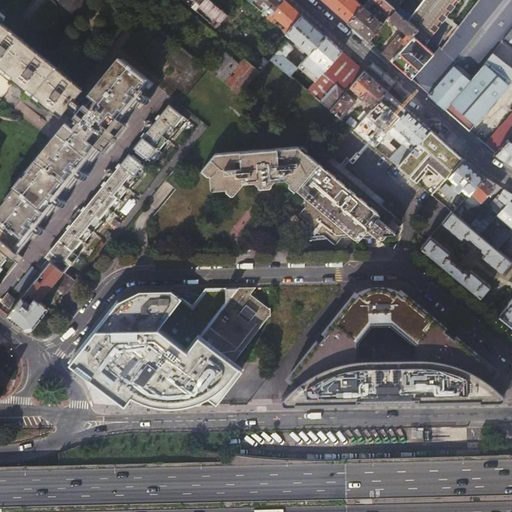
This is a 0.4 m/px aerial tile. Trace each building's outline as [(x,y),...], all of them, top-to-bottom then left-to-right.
[(192,6),(196,10),(198,8),(199,6),(204,0),(194,0),(196,1),(192,6)] [(210,22),(216,27),(221,22),(228,14),(211,0),(204,0),(199,6),(201,8),(203,6),(215,17),(210,22)] [(256,0),(267,9),(263,13),(265,15),(268,17),(282,0),(248,0),(251,3),(253,0),(256,0)] [(286,26),(283,29),(287,33),(303,15),(286,0),(282,0),(268,17),(272,20),(275,17),(286,26)] [(363,5),(357,0),(323,0),(340,14),(348,21),(363,5)] [(388,18),(396,9),(396,8),(386,0),(366,0),(363,5),(348,21),(369,40),(388,18)] [(386,0),(396,8),(402,0),(386,0)] [(419,29),(424,33),(433,22),(435,24),(440,17),(438,16),(441,12),(443,13),(448,7),(447,6),(450,2),(452,3),(454,0),(422,0),(408,19),(419,29)] [(511,0),(478,0),(467,14),(502,41),(503,39),(511,28),(511,27),(511,0)] [(184,9),(175,1),(164,14),(173,22),(184,9)] [(399,34),(383,52),(392,61),(419,29),(408,19),(403,14),(396,9),(388,18),(406,33),(402,38),(399,34)] [(196,18),(187,11),(176,24),(185,32),(196,18)] [(457,61),(474,76),(491,55),(493,52),(502,41),(467,14),(464,19),(441,48),(440,47),(434,53),(412,78),(428,93),(457,61)] [(306,50),(310,53),(326,35),(303,15),(287,33),(290,36),(274,55),(271,59),(290,75),(298,67),(285,56),(287,54),(289,53),(293,48),(292,44),(295,40),(303,47),(301,50),(304,52),(306,50)] [(52,106),(62,113),(84,86),(36,47),(14,30),(0,19),(0,66),(23,85),(20,88),(43,106),(45,103),(51,107),(52,106)] [(511,27),(511,28),(503,39),(511,46),(511,27)] [(434,53),(418,40),(424,33),(419,29),(392,61),(412,78),(434,53)] [(315,60),(326,70),(336,58),(343,51),(329,38),(326,35),(310,53),(315,59),(315,60)] [(229,45),(208,69),(228,86),(229,85),(240,95),(260,71),(256,67),(229,45)] [(343,65),(350,57),(343,51),(336,58),(343,65)] [(472,78),(447,110),(448,111),(470,130),(498,98),(511,80),(511,66),(493,52),(491,55),(474,76),(472,78)] [(142,98),(155,82),(147,75),(125,56),(94,94),(102,100),(96,107),(88,100),(84,101),(76,110),(77,114),(85,120),(79,127),(72,121),(0,210),(0,286),(24,258),(18,253),(27,241),(24,239),(33,228),(36,230),(49,214),(47,212),(56,201),(58,203),(72,186),(70,184),(78,173),(81,175),(95,157),(91,155),(96,149),(95,142),(99,142),(100,145),(106,150),(115,139),(116,139),(120,134),(120,133),(128,122),(121,116),(118,117),(118,113),(125,112),(130,106),(131,107),(140,96),(142,98)] [(125,56),(147,75),(155,82),(156,81),(125,56)] [(350,57),(343,65),(358,78),(365,70),(361,67),(350,57)] [(323,72),(330,78),(337,84),(346,92),(349,89),(351,87),(358,78),(343,65),(336,58),(326,70),(323,72)] [(268,62),(265,59),(264,59),(261,60),(258,62),(256,66),(256,67),(260,71),(268,62)] [(472,78),(474,76),(457,61),(428,93),(435,99),(447,110),(472,78)] [(364,99),(373,107),(387,90),(365,70),(358,78),(351,87),(359,94),(358,96),(363,100),(364,99)] [(315,96),(330,78),(323,72),(315,82),(308,90),(315,96)] [(330,78),(315,96),(318,99),(321,102),(337,84),(330,78)] [(337,84),(321,102),(331,109),(346,92),(337,84)] [(85,86),(84,86),(62,113),(63,114),(85,86)] [(359,123),(354,129),(367,140),(375,146),(382,138),(387,132),(395,123),(408,109),(387,90),(373,107),(359,123)] [(357,101),(346,92),(331,109),(341,118),(357,101)] [(134,147),(139,151),(152,135),(157,129),(174,106),(170,102),(158,117),(161,119),(149,134),(146,131),(134,147)] [(189,118),(174,106),(157,129),(169,138),(177,128),(180,130),(189,118)] [(390,145),(382,138),(375,146),(397,166),(417,144),(430,129),(408,109),(395,123),(387,132),(392,137),(392,136),(398,129),(407,137),(403,142),(397,137),(396,139),(390,145)] [(511,112),(484,143),(496,153),(508,139),(511,134),(511,112)] [(351,117),(347,122),(350,125),(354,129),(359,123),(351,117)] [(160,149),(169,138),(157,129),(152,135),(139,151),(154,163),(163,151),(160,149)] [(417,144),(434,159),(447,143),(441,138),(430,129),(417,144)] [(390,145),(396,139),(392,136),(392,137),(387,132),(382,138),(390,145)] [(511,141),(508,139),(496,153),(500,157),(511,164),(511,141)] [(433,159),(449,175),(464,158),(447,143),(434,159),(433,159)] [(298,146),(235,149),(258,168),(273,181),(275,178),(284,178),(296,188),(318,162),(298,146)] [(273,181),(258,168),(235,149),(214,150),(202,165),(209,170),(210,187),(229,186),(235,191),(244,180),(255,179),(259,182),(273,181)] [(48,259),(51,261),(56,255),(83,221),(85,219),(106,193),(125,168),(133,159),(135,156),(130,152),(118,167),(121,169),(109,183),(106,181),(82,211),(85,213),(73,227),(71,224),(52,247),(53,252),(56,254),(51,259),(49,257),(48,259)] [(150,168),(135,156),(133,159),(125,168),(137,177),(141,179),(150,168)] [(395,217),(323,156),(319,161),(318,162),(296,188),(304,195),(305,203),(299,210),(305,215),(307,235),(327,235),(335,242),(342,234),(354,234),(359,238),(363,234),(365,234),(365,236),(374,236),(374,234),(376,234),(383,239),(387,234),(396,233),(388,227),(395,217)] [(461,188),(469,194),(475,187),(484,177),(464,158),(449,175),(448,176),(456,183),(454,185),(452,184),(450,187),(446,183),(440,190),(451,200),(460,190),(459,190),(461,188)] [(120,199),(137,177),(125,168),(106,193),(85,219),(96,227),(97,226),(102,221),(105,223),(123,201),(120,199)] [(494,192),(499,185),(484,177),(475,187),(469,194),(464,200),(470,205),(477,206),(490,189),(494,192)] [(471,228),(480,234),(497,215),(499,213),(510,200),(511,197),(511,192),(504,188),(496,198),(500,202),(496,208),(493,206),(480,222),(477,221),(471,228)] [(497,215),(511,228),(511,202),(510,200),(499,213),(497,215)] [(506,274),(511,267),(511,261),(502,253),(498,249),(488,242),(480,234),(471,228),(452,211),(443,222),(461,238),(463,235),(466,238),(469,237),(481,247),(482,250),(485,252),(482,255),(502,272),(502,271),(506,274)] [(85,242),(96,227),(85,219),(83,221),(56,255),(51,261),(64,271),(65,272),(87,244),(85,242)] [(393,222),(389,227),(396,232),(399,228),(393,222)] [(498,230),(488,242),(498,249),(505,242),(508,238),(498,230)] [(449,252),(431,236),(421,247),(485,299),(493,289),(489,286),(490,285),(470,269),(468,272),(465,270),(462,270),(450,260),(450,257),(447,255),(449,252)] [(41,282),(37,279),(36,280),(28,291),(40,301),(64,271),(51,262),(41,274),(45,277),(41,282)] [(57,287),(65,293),(75,280),(65,272),(63,275),(65,277),(57,287)] [(284,376),(279,403),(282,404),(501,400),(505,397),(492,385),(502,372),(448,327),(400,287),(398,290),(396,289),(387,286),(379,284),(370,286),(361,288),(356,290),(354,290),(284,376)] [(149,406),(240,286),(139,288),(119,298),(70,361),(126,404),(149,406)] [(269,316),(271,316),(271,309),(270,304),(268,304),(251,291),(255,286),(240,286),(149,406),(164,406),(170,398),(175,400),(181,402),(187,403),(193,404),(201,393),(206,398),(269,316)] [(33,328),(49,308),(40,301),(28,291),(9,315),(27,328),(33,328)] [(17,299),(10,293),(3,301),(10,307),(17,299)] [(505,305),(501,311),(500,312),(511,321),(511,298),(506,306),(505,305)] [(498,427),(497,427),(492,426),(468,426),(468,457),(347,460),(348,511),(496,511),(509,456),(499,456),(504,439),(504,438),(504,436),(504,434),(503,432),(501,430),(500,428),(498,427)]
